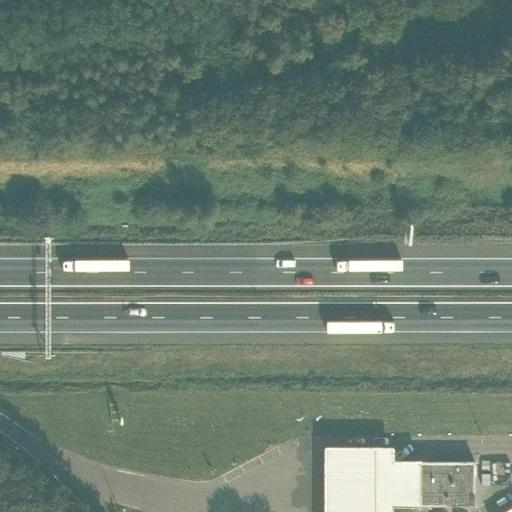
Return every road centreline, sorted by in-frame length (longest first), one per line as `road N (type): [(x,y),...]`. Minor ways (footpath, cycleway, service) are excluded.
road 1 (motorway): [(0,321),(511,320)]
road 2 (motorway): [(511,275),(0,276)]
